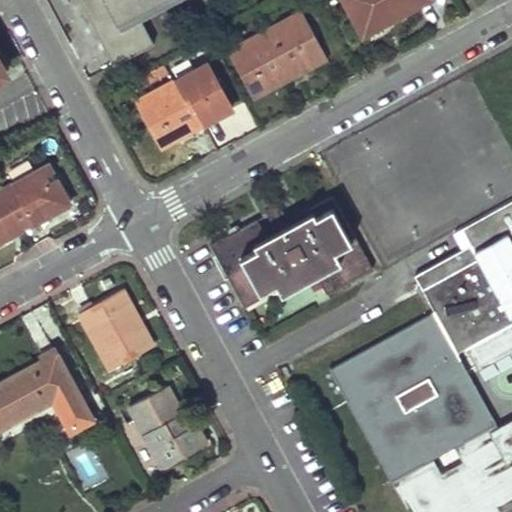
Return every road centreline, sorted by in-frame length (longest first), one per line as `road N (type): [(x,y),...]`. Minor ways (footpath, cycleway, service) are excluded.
road 1 (residential): [(142,217),(511,15)]
road 2 (residential): [(142,217),(263,457)]
road 3 (residential): [(20,0),(142,217)]
road 4 (residential): [(0,296),(142,217)]
